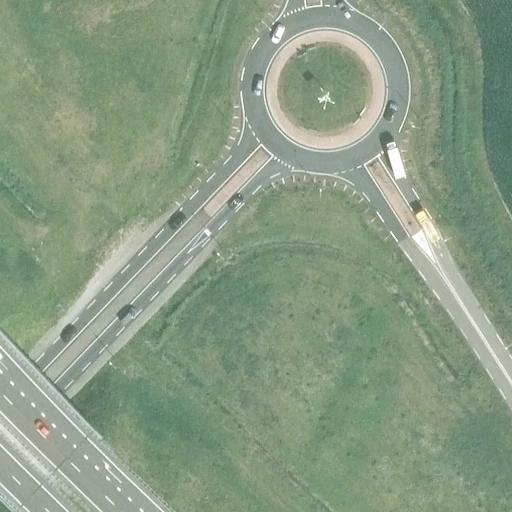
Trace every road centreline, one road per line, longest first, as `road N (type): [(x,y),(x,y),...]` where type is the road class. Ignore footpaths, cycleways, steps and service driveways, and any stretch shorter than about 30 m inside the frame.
road 1 (trunk): [(0,450),(262,175),(290,156)]
road 2 (trunk): [(256,122),(242,153),(0,408)]
road 3 (trunk): [(123,511),(0,391)]
road 4 (trunk): [(378,141),(396,107),(394,69),(362,29),(338,20)]
road 5 (trunk): [(342,163),(443,274)]
road 6 (trunk): [(443,274),(378,141)]
road 7 (trunk): [(511,383),(443,274)]
